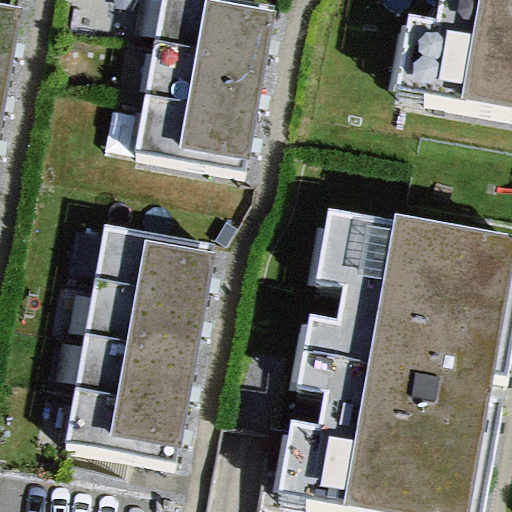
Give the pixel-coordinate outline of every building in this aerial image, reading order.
[(511,0),(459,0),(442,113),(511,124),(511,0)] [(268,35),(164,19),(141,165),(245,181),(268,35)] [(0,23),(0,106),(13,26),(0,23)] [(330,511),(476,511),(511,302),(511,263),(376,240),(330,511)] [(204,276),(106,261),(76,453),(174,468),(204,276)]
